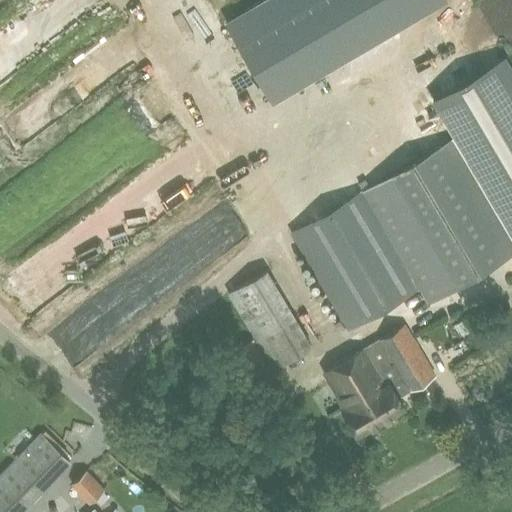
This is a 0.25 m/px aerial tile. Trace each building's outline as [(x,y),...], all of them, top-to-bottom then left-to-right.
[(261,0),(226,21),(267,90),(418,0),(261,0)] [(437,0),(442,14),(455,10),(451,0),(437,0)] [(0,110),(4,117),(0,119),(0,165),(24,151),(4,119),(104,58),(92,39),(0,95),(0,110)] [(345,58),(369,103),(390,91),(366,47),(345,58)] [(429,302),(511,253),(511,66),(505,55),(478,71),(473,61),(467,65),(473,75),(454,86),(449,76),(443,79),(449,89),(431,99),(454,138),(291,233),(348,329),(420,287),(429,302)] [(313,127),(321,122),(310,106),(302,111),(313,127)] [(278,138),(295,127),(286,114),(269,125),(278,138)] [(348,158),(371,143),(351,114),(322,133),(336,153),(342,149),(348,158)] [(197,255),(157,283),(165,294),(205,267),(197,255)] [(273,367),(310,345),(266,269),(227,292),(254,338),(232,350),(257,393),(280,379),(273,367)] [(79,324),(105,298),(93,286),(66,312),(79,324)] [(434,376),(403,324),(366,346),(397,398),(434,376)] [(110,354),(120,333),(104,325),(93,346),(110,354)] [(403,408),(397,398),(366,346),(322,371),(346,412),(344,413),(357,435),(403,408)] [(277,430),(299,418),(289,399),(267,410),(277,430)] [(0,511),(21,511),(68,463),(39,436),(0,477),(0,511)] [(70,484),(88,505),(105,489),(86,470),(70,484)]
